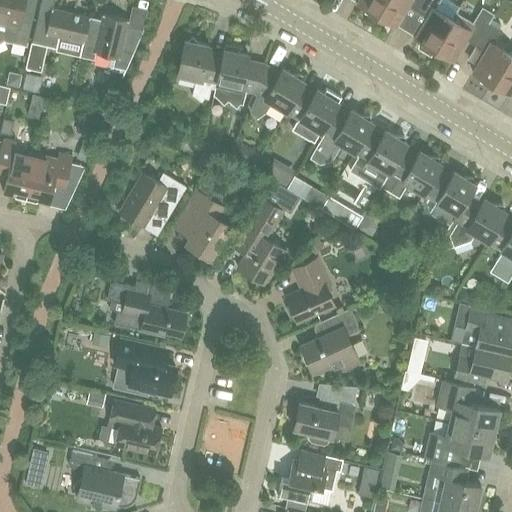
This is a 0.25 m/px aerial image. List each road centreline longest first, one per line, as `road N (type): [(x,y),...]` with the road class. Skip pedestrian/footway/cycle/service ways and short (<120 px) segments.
road 1 (tertiary): [(511,152),(256,0)]
road 2 (residential): [(242,511),(273,369),(255,322),(220,303)]
road 3 (residential): [(220,303),(176,489),(181,511)]
road 4 (residential): [(0,360),(27,244),(0,221)]
road 5 (residential): [(220,303),(154,258),(92,240)]
